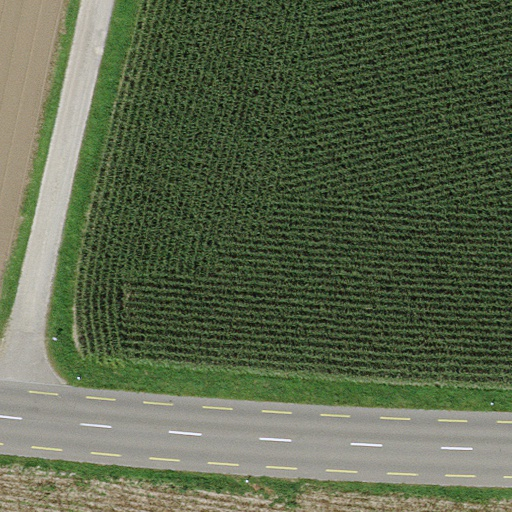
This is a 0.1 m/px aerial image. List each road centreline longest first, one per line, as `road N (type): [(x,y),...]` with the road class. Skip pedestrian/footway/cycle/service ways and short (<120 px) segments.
road 1 (tertiary): [(0,417),(281,443),(511,450)]
road 2 (track): [(102,0),(12,419)]
